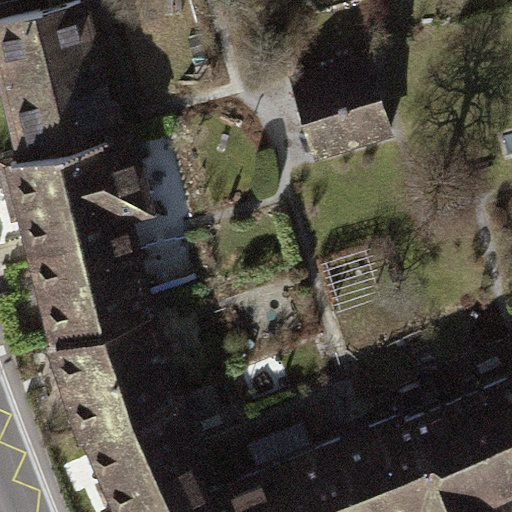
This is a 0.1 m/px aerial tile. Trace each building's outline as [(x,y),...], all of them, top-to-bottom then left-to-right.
[(95,0),(86,0),(0,17),(0,67),(25,160),(134,131),(95,0)] [(379,54),(298,81),(322,158),(402,133),(379,54)] [(144,129),(12,165),(58,341),(164,310),(139,217),(165,210),(144,129)] [(164,310),(58,341),(116,511),(238,511),(230,490),(164,310)] [(511,376),(230,490),(238,511),(494,511),(511,505),(511,376)]
